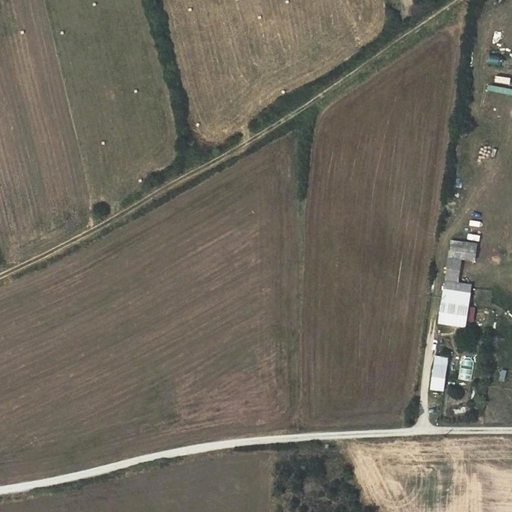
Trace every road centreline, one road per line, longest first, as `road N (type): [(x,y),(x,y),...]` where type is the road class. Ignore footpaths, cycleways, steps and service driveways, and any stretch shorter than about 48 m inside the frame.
road 1 (track): [(458,0),(286,116),(0,277)]
road 2 (unclassified): [(511,428),(196,448),(0,489)]
